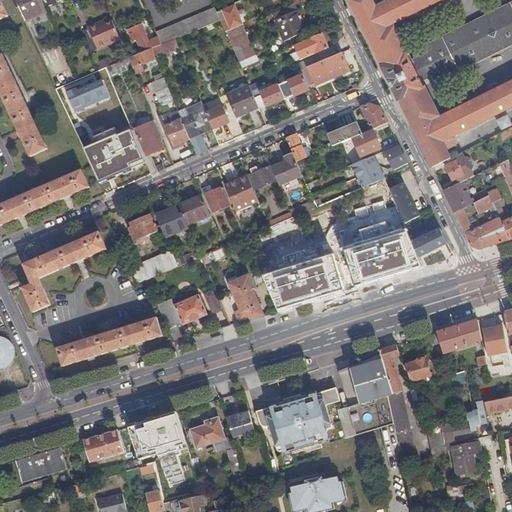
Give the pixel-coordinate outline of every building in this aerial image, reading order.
[(14,0),(25,24),(47,15),(41,0),(14,0)] [(349,0),(400,101),(433,167),(452,158),(447,150),(457,145),(453,136),(511,107),(511,77),(439,113),(423,79),(414,60),(397,26),(450,0),(349,0)] [(511,45),(511,1),(415,50),(419,58),(428,76),(432,85),(511,45)] [(218,14),(220,19),(227,34),(243,27),(242,25),(243,25),(240,18),(238,12),(235,6),(218,14)] [(161,44),(174,39),(197,29),(220,19),(218,14),(217,11),(216,8),(156,33),(161,44)] [(306,32),(296,10),(273,20),(283,42),(306,32)] [(311,26),(321,22),(317,12),(306,16),(311,26)] [(82,31),(91,52),(120,40),(111,21),(105,24),(103,21),(87,27),(88,28),(82,31)] [(135,41),(140,53),(151,49),(161,44),(156,33),(155,30),(144,35),(139,24),(125,30),(131,42),(135,41)] [(243,27),(227,34),(239,63),(255,55),(249,40),(243,27)] [(328,48),(322,33),(293,46),(300,60),(328,48)] [(151,49),(155,59),(163,55),(164,59),(170,57),(168,53),(179,49),(174,39),(161,44),(151,49)] [(133,56),(128,58),(132,68),(135,75),(143,71),(140,65),(155,59),(151,49),(140,53),(138,54),(133,56)] [(341,53),(303,69),(300,70),(308,86),(322,81),(323,82),(337,76),(336,75),(349,69),(341,53)] [(3,55),(0,56),(0,93),(18,131),(16,133),(19,138),(21,138),(30,157),(47,149),(3,55)] [(255,55),(239,63),(241,68),(258,61),(255,55)] [(217,76),(209,56),(195,63),(203,82),(217,76)] [(303,69),(316,63),(314,57),(300,63),(303,69)] [(128,58),(105,68),(109,78),(132,68),(128,58)] [(419,58),(414,60),(423,79),(428,76),(419,58)] [(300,70),(303,69),(300,63),(295,65),(297,71),(300,70)] [(294,97),(310,90),(308,86),(300,70),(297,71),(299,76),(288,81),(289,84),(290,87),(294,97)] [(278,85),(284,100),(290,97),(287,88),(290,87),(289,84),(286,86),(282,78),(278,80),(280,84),(278,85)] [(173,100),(164,81),(153,86),(162,105),(173,100)] [(258,108),(259,110),(264,108),(260,100),(259,98),(262,97),(263,99),(266,107),(284,100),(278,85),(274,86),(271,88),(270,86),(270,83),(251,91),(258,108)] [(226,96),(235,117),(258,108),(251,91),(249,86),(226,96)] [(190,140),(196,156),(207,151),(200,135),(202,135),(201,133),(204,132),(205,134),(213,131),(206,114),(201,102),(185,109),(189,118),(181,120),(190,140)] [(370,103),(361,107),(372,130),(373,129),(388,123),(380,107),(370,103)] [(206,114),(213,131),(216,137),(223,133),(220,126),(230,123),(223,107),(206,114)] [(363,134),(353,111),(339,117),(345,130),(346,130),(351,139),(353,138),(363,134)] [(174,123),(181,120),(178,114),(172,117),(174,123)] [(180,144),(190,140),(181,120),(174,123),(172,117),(171,115),(160,119),(172,147),(180,144)] [(132,131),(150,175),(158,172),(150,155),(164,149),(155,128),(138,135),(136,129),(132,131)] [(511,128),(499,135),(502,144),(511,139),(511,128)] [(373,129),(372,130),(363,134),(353,138),(362,157),(382,149),(373,129)] [(110,144),(105,132),(98,135),(103,147),(110,144)] [(304,150),(297,134),(287,139),(293,153),(297,161),(307,157),(304,150)] [(284,156),(293,153),(288,140),(278,143),(284,156)] [(408,164),(399,145),(386,152),(387,154),(385,155),(387,158),(389,157),(394,170),(395,170),(408,164)] [(135,146),(115,154),(121,169),(140,160),(135,146)] [(469,149),(452,158),(454,163),(447,167),(453,180),(461,176),(462,179),(468,176),(460,160),(463,158),(463,159),(472,155),(469,149)] [(88,151),(85,153),(97,179),(106,175),(103,168),(110,165),(104,152),(92,158),(88,151)] [(280,186),(303,176),(297,161),(293,153),(284,156),(287,161),(273,167),(278,180),(280,186)] [(273,167),(267,154),(260,157),(265,168),(259,171),(258,166),(252,169),(253,173),(249,175),(255,190),(278,180),(273,167)] [(475,164),(480,174),(480,173),(484,172),(501,164),(496,154),(475,164)] [(355,164),(382,235),(405,226),(379,155),(355,164)] [(500,218),(510,240),(511,239),(511,167),(509,160),(502,164),(511,188),(511,217),(507,220),(499,200),(501,199),(496,190),(489,193),(490,196),(495,207),(497,212),(500,218)] [(81,171),(0,205),(0,226),(17,219),(18,220),(24,218),(24,216),(63,199),(64,201),(69,198),(69,197),(89,188),(81,171)] [(249,175),(248,173),(230,181),(231,183),(249,175)] [(480,174),(445,191),(455,212),(476,202),(490,196),(489,193),(483,180),(480,173),(480,174)] [(255,190),(249,175),(231,183),(226,185),(237,211),(260,201),(255,190)] [(420,187),(415,176),(403,182),(409,192),(420,187)] [(203,189),(213,213),(231,205),(223,186),(213,191),(211,185),(203,189)] [(163,208),(157,194),(149,197),(155,211),(163,208)] [(417,241),(438,230),(419,194),(398,204),(417,241)] [(211,214),(203,195),(180,205),(183,213),(188,224),(211,214)] [(490,196),(476,202),(480,211),(481,213),(483,212),(491,209),(495,207),(490,196)] [(317,207),(314,201),(291,211),(292,213),(294,217),(317,207)] [(476,202),(455,212),(472,246),(482,249),(510,240),(500,218),(485,225),(482,227),(474,230),(470,222),(468,217),(480,211),(476,202)] [(188,224),(183,213),(180,214),(177,206),(161,213),(167,228),(180,222),(182,228),(188,225),(188,224)] [(292,213),(269,222),(271,227),(294,217),(292,213)] [(130,228),(137,244),(145,240),(145,239),(148,238),(147,236),(159,231),(151,214),(132,222),(133,226),(130,228)] [(478,219),(470,222),(474,230),(482,227),(479,221),(478,219)] [(448,243),(441,229),(438,230),(417,241),(413,243),(419,257),(448,243)] [(24,264),(28,275),(32,284),(25,286),(23,287),(34,312),(51,304),(40,278),(78,262),(79,264),(84,261),(84,259),(107,249),(100,232),(31,261),(30,260),(24,262),(24,264)] [(409,233),(346,251),(357,287),(423,266),(419,257),(413,243),(409,233)] [(178,266),(201,257),(199,250),(176,260),(178,266)] [(176,260),(172,251),(130,269),(137,284),(146,280),(178,266),(176,260)] [(334,255),(264,277),(279,311),(344,291),(334,255)] [(32,284),(28,275),(21,278),(25,286),(32,284)] [(244,292),(239,280),(234,283),(235,285),(235,286),(237,291),(234,292),(241,310),(236,312),(240,323),(255,318),(244,292)] [(255,318),(264,315),(253,288),(244,292),(255,318)] [(214,291),(204,294),(213,315),(222,311),(214,291)] [(158,305),(176,342),(184,339),(177,326),(183,323),(184,324),(207,314),(199,294),(175,305),(173,299),(158,305)] [(0,325),(3,324),(0,316),(0,364),(12,360),(13,355),(12,347),(8,341),(1,339),(0,336),(0,325)] [(157,317),(58,348),(63,366),(89,358),(89,360),(95,358),(95,356),(136,344),(136,345),(143,343),(142,342),(163,336),(157,317)] [(438,333),(444,353),(476,344),(475,342),(483,340),(479,320),(438,333)] [(504,326),(484,330),(489,356),(509,353),(504,326)] [(437,356),(444,353),(438,333),(431,335),(437,356)] [(401,355),(398,345),(381,350),(384,359),(394,394),(400,392),(403,391),(393,358),(401,355)] [(478,358),(480,367),(487,364),(486,356),(478,358)] [(381,428),(395,424),(389,395),(394,394),(384,359),(340,372),(350,406),(357,435),(381,428)] [(419,361),(407,364),(412,380),(413,382),(432,376),(426,359),(419,361)] [(407,364),(404,365),(409,381),(412,380),(407,364)] [(453,384),(467,381),(465,371),(451,376),(453,384)] [(420,427),(425,426),(416,386),(411,388),(420,427)] [(313,444),(313,445),(330,440),(328,432),(327,431),(328,429),(327,425),(333,424),(327,405),(341,400),(337,388),(318,393),(317,391),(302,396),(302,394),(285,399),(286,401),(271,405),(271,407),(257,411),(261,423),(263,425),(266,426),(271,425),(277,446),(282,444),(285,454),(293,452),(293,449),(313,444)] [(395,424),(397,435),(398,435),(409,432),(400,392),(394,394),(389,395),(395,424)] [(511,394),(509,396),(509,397),(485,402),(488,414),(511,407),(511,394)] [(476,426),(488,423),(484,401),(476,402),(477,410),(473,411),(473,412),(467,413),(468,421),(461,422),(442,426),(445,445),(452,444),(454,443),(453,436),(477,431),(476,426)] [(344,438),(357,435),(350,406),(338,410),(344,438)] [(130,426),(141,460),(143,467),(154,464),(175,459),(167,430),(178,427),(179,430),(183,429),(177,412),(130,426)] [(255,430),(250,412),(227,418),(234,437),(255,430)] [(219,417),(206,421),(207,425),(188,431),(188,433),(193,449),(213,442),(216,451),(232,446),(229,437),(226,438),(219,417)] [(447,460),(441,426),(428,429),(434,462),(447,460)] [(125,451),(119,430),(84,440),(91,461),(125,451)] [(405,468),(418,466),(411,432),(409,432),(398,435),(405,468)] [(481,452),(479,438),(464,441),(465,445),(453,447),(452,444),(445,445),(447,451),(453,450),(458,475),(477,472),(473,454),(481,452)] [(62,447),(17,461),(23,482),(67,468),(62,447)] [(244,478),(237,448),(228,450),(235,480),(244,478)] [(161,490),(164,504),(170,503),(182,500),(190,498),(181,458),(175,459),(154,464),(156,472),(161,490)] [(112,475),(126,471),(140,468),(143,467),(141,460),(88,474),(90,481),(97,479),(112,475)] [(143,467),(140,468),(143,477),(146,476),(145,474),(156,472),(154,464),(143,467)] [(290,494),(293,509),(307,506),(307,508),(308,511),(317,511),(317,509),(325,507),(326,511),(335,509),(334,502),(333,499),(347,497),(344,482),(340,483),(339,478),(324,481),(323,476),(306,480),(307,485),(292,488),(293,493),(290,494)] [(467,486),(440,487),(441,496),(468,495),(467,486)] [(147,494),(150,511),(154,511),(165,510),(164,504),(161,490),(147,494)] [(251,508),(248,493),(242,494),(246,509),(251,508)] [(101,511),(127,511),(123,494),(99,500),(101,511)] [(182,500),(184,511),(200,511),(200,507),(205,506),(202,495),(201,496),(190,498),(182,500)]
